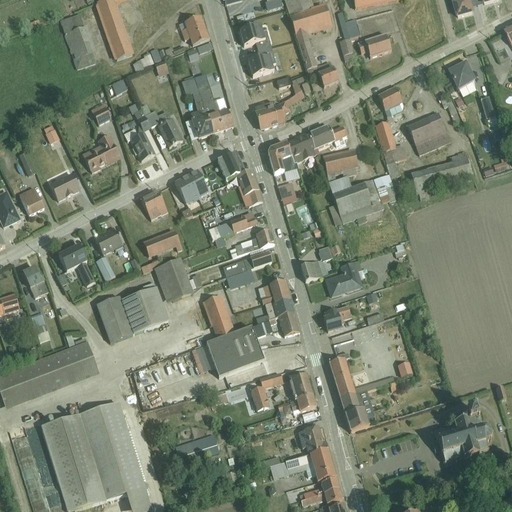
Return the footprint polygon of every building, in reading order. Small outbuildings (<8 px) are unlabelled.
[(113,0),(97,7),(94,8),(114,65),(134,58),(117,8),(135,0),(113,0)] [(222,0),(223,1),(226,9),(242,4),(241,2),(246,1),(245,0),(255,0),(256,2),(264,0),(267,7),(280,3),(279,0),(222,0)] [(282,0),(296,43),(304,69),(307,78),(308,82),(309,83),(318,79),(323,92),(338,86),(329,66),(317,71),(307,39),(332,31),(324,8),(314,11),(310,0),(282,0)] [(351,0),(355,15),(406,4),(405,0),(351,0)] [(472,0),(475,9),(490,5),(488,0),(472,0)] [(350,43),(345,25),(342,16),(336,18),(344,45),(339,46),(344,66),(355,63),(350,43)] [(80,18),(59,25),(76,74),(96,67),(93,58),(95,58),(86,31),(84,31),(80,18)] [(40,20),(30,24),(33,30),(43,26),(40,20)] [(200,21),(178,29),(184,45),(190,43),(192,51),(209,44),(200,21)] [(345,25),(350,43),(361,40),(357,29),(356,29),(355,23),(345,25)] [(385,38),(357,47),(361,58),(368,56),(370,62),(391,55),(385,38)] [(500,38),(492,43),(498,51),(506,46),(500,38)] [(308,82),(307,78),(292,84),(292,88),(291,88),(287,74),(304,69),(296,43),(257,55),(270,99),(272,98),(274,103),(285,100),(286,103),(280,108),(274,109),(272,109),(278,128),(285,126),(282,118),(290,114),(287,108),(303,99),(297,87),(308,82)] [(210,46),(185,56),(187,61),(211,51),(210,46)] [(172,52),(165,55),(167,62),(185,55),(183,50),(173,54),(172,52)] [(140,65),(132,67),(136,77),(144,74),(143,73),(148,71),(147,70),(154,68),(149,57),(143,59),(144,62),(139,63),(140,65)] [(164,65),(154,69),(159,82),(169,78),(164,65)] [(467,67),(451,75),(463,100),(477,93),(476,85),(467,67)] [(212,137),(197,93),(193,80),(182,83),(183,86),(181,87),(186,100),(192,98),(197,115),(190,117),(192,123),(198,141),(212,137)] [(123,85),(112,89),(116,99),(127,94),(123,85)] [(197,93),(212,137),(233,130),(227,112),(220,114),(216,103),(214,104),(208,89),(197,93)] [(389,177),(391,182),(400,179),(398,171),(397,171),(395,165),(407,161),(403,147),(397,149),(389,125),(394,123),(392,118),(402,113),(403,109),(395,91),(378,99),(387,120),(386,120),(388,124),(375,129),(389,177)] [(445,99),(440,100),(444,111),(448,109),(454,126),(461,123),(457,113),(451,100),(446,102),(445,99)] [(490,99),(480,102),(489,129),(493,128),(494,133),(500,131),(490,99)] [(220,114),(227,112),(223,101),(216,103),(220,114)] [(272,109),(274,109),(273,105),(258,109),(259,114),(255,115),(260,131),(263,133),(278,128),(272,109)] [(103,106),(91,113),(98,128),(111,122),(103,106)] [(141,112),(150,130),(157,127),(169,151),(182,144),(172,122),(171,123),(167,114),(158,119),(155,114),(151,116),(147,107),(140,110),(141,112)] [(150,130),(141,112),(134,116),(138,126),(138,139),(134,131),(123,137),(127,144),(130,143),(141,164),(155,158),(143,135),(151,131),(150,130)] [(419,197),(428,194),(474,182),(466,153),(458,156),(458,157),(450,159),(451,166),(444,167),(438,151),(451,145),(439,116),(407,129),(419,158),(421,157),(426,172),(410,176),(416,198),(419,197)] [(198,141),(192,123),(185,125),(191,144),(198,141)] [(127,133),(134,129),(132,124),(124,127),(127,133)] [(52,128),(44,132),(46,137),(45,137),(50,147),(59,142),(55,132),(54,133),(52,128)] [(308,137),(316,158),(320,156),(318,151),(334,144),(336,149),(344,146),(342,141),(346,139),(342,129),(330,134),(328,129),(308,137)] [(295,143),(286,146),(290,154),(294,166),(296,166),(316,158),(308,137),(295,143)] [(104,167),(119,159),(110,139),(97,145),(99,149),(83,157),(92,176),(100,172),(99,170),(104,167)] [(290,154),(286,146),(270,152),(268,156),(274,178),(284,175),(297,172),(299,171),(296,166),(294,166),(290,154)] [(353,152),(322,159),(328,185),(336,183),(335,179),(342,177),(344,180),(356,177),(355,171),(358,171),(353,152)] [(27,155),(19,159),(28,180),(36,176),(27,155)] [(237,179),(244,176),(235,156),(217,163),(226,183),(237,179)] [(119,159),(104,167),(105,169),(120,162),(119,159)] [(508,163),(494,168),(496,175),(511,171),(508,163)] [(492,170),(484,172),(485,179),(494,176),(492,170)] [(297,172),(284,175),(286,184),(299,181),(297,172)] [(244,176),(237,179),(240,189),(244,199),(249,198),(252,208),(262,204),(258,193),(251,173),(244,176)] [(187,179),(199,201),(209,195),(197,174),(187,179)] [(59,183),(50,188),(58,204),(66,200),(67,201),(72,198),(72,197),(79,194),(71,177),(64,180),(63,180),(59,181),(59,183)] [(373,183),(382,207),(397,203),(391,182),(389,177),(373,183)] [(199,201),(187,179),(175,186),(174,186),(186,207),(193,204),(194,205),(199,202),(199,201)] [(382,207),(373,183),(351,190),(347,179),(328,186),(335,208),(342,226),(343,227),(356,222),(365,219),(384,212),(382,207)] [(292,186),(278,190),(281,202),(283,207),(297,202),(292,186)] [(244,199),(240,189),(238,190),(245,210),(252,208),(249,198),(244,199)] [(34,190),(19,198),(29,218),(44,211),(34,190)] [(0,223),(3,231),(20,223),(6,194),(0,197),(0,223)] [(428,194),(419,197),(420,203),(429,201),(428,194)] [(157,195),(141,203),(151,224),(168,215),(157,195)] [(309,202),(296,208),(305,226),(317,220),(309,202)] [(342,226),(335,208),(328,210),(335,229),(342,226)] [(189,212),(181,215),(184,222),(192,219),(189,212)] [(248,224),(254,222),(252,215),(243,218),(244,219),(244,221),(247,220),(248,224)] [(229,225),(233,236),(234,237),(257,228),(254,222),(248,224),(247,220),(244,221),(244,219),(229,225)] [(365,219),(356,222),(358,227),(367,224),(365,219)] [(233,236),(229,225),(208,233),(213,244),(215,243),(218,250),(226,247),(223,240),(233,236)] [(106,237),(95,243),(103,259),(109,256),(110,257),(123,249),(119,241),(120,241),(119,239),(118,239),(113,230),(104,234),(106,237)] [(320,230),(313,233),(315,240),(323,237),(320,230)] [(174,233),(143,245),(149,261),(176,251),(177,255),(182,253),(174,233)] [(235,251),(229,253),(232,261),(274,248),(270,233),(255,238),(256,241),(240,246),(234,249),(235,251)] [(397,254),(394,255),(396,260),(398,259),(399,262),(404,260),(403,258),(406,257),(405,251),(404,252),(402,246),(395,248),(397,254)] [(329,251),(331,259),(341,255),(338,247),(329,251)] [(79,249),(58,259),(67,275),(77,270),(80,278),(85,290),(95,285),(85,266),(87,265),(79,249)] [(323,264),(324,264),(332,261),(331,259),(329,251),(328,250),(319,253),(319,255),(318,256),(320,263),(322,262),(323,264)] [(226,281),(250,273),(271,266),(268,255),(223,271),(226,281)] [(105,261),(96,265),(106,285),(115,281),(105,261)] [(141,271),(141,270),(137,261),(130,264),(134,274),(141,271)] [(141,270),(141,271),(143,276),(154,272),(160,270),(157,262),(151,264),(152,265),(141,270)] [(318,264),(322,277),(328,275),(324,264),(323,264),(322,262),(320,263),(318,264)] [(160,270),(154,272),(167,307),(193,298),(191,293),(188,282),(181,263),(160,270)] [(322,277),(318,264),(301,270),(305,285),(323,280),(322,277)] [(342,278),(326,284),(331,300),(363,290),(358,275),(361,274),(358,264),(340,270),(342,278)] [(369,265),(363,269),(366,274),(373,270),(369,265)] [(35,271),(23,276),(35,302),(49,296),(40,277),(38,278),(35,271)] [(250,273),(226,281),(230,293),(254,284),(250,273)] [(64,276),(58,279),(62,289),(68,286),(64,276)] [(188,282),(191,293),(202,289),(198,276),(192,279),(193,281),(188,282)] [(274,307),(290,302),(285,284),(262,290),(265,299),(260,301),(263,308),(267,306),(273,304),(274,307)] [(145,295),(121,304),(132,338),(169,325),(157,291),(156,291),(154,286),(143,290),(145,295)] [(374,296),(366,299),(369,307),(377,304),(374,296)] [(0,302),(0,318),(4,317),(19,312),(14,298),(0,302)] [(206,347),(236,336),(222,299),(202,306),(210,329),(192,335),(197,350),(206,347)] [(120,300),(96,308),(110,346),(132,338),(121,304),(120,300)] [(268,324),(275,322),(279,320),(293,315),(290,302),(274,307),(273,304),(267,306),(268,311),(269,311),(271,316),(256,321),(258,329),(269,325),(268,324)] [(326,320),(323,321),(327,335),(342,331),(341,328),(344,327),(343,323),(351,321),(348,309),(325,316),(326,320)] [(293,315),(279,320),(284,340),(299,336),(293,315)] [(41,316),(31,320),(35,330),(45,327),(41,316)] [(382,316),(366,321),(368,327),(384,322),(382,316)] [(252,331),(255,341),(272,335),(269,327),(276,325),(275,322),(268,324),(269,325),(258,329),(252,331)] [(45,327),(35,331),(40,345),(50,342),(45,327)] [(236,336),(206,347),(218,381),(264,364),(255,341),(252,331),(236,336)] [(71,338),(65,340),(69,351),(75,349),(71,338)] [(76,349),(87,345),(85,341),(74,345),(76,349)] [(0,398),(6,414),(99,378),(87,345),(76,349),(0,378),(0,398)] [(9,350),(9,358),(16,358),(17,350),(9,350)] [(389,387),(394,386),(395,385),(393,380),(354,392),(345,362),(349,361),(348,356),(337,359),(337,360),(339,364),(329,367),(329,368),(340,403),(367,394),(389,387)] [(409,365),(397,369),(401,381),(412,377),(409,365)] [(262,391),(251,394),(257,415),(268,412),(267,408),(269,407),(268,404),(266,404),(263,393),(283,387),(280,376),(259,382),(262,391)] [(294,404),(312,398),(306,378),(290,383),(290,385),(289,385),(294,404)] [(503,389),(495,391),(499,404),(507,402),(503,389)] [(367,394),(340,403),(350,435),(369,429),(367,422),(374,420),(367,394)] [(312,398),(294,404),(278,409),(279,414),(283,412),(285,418),(293,415),(293,417),(316,410),(312,398)] [(150,511),(118,406),(41,430),(65,511),(81,511),(126,498),(129,511),(150,511)] [(439,448),(433,449),(435,455),(440,453),(444,466),(463,460),(463,462),(479,458),(478,455),(488,453),(486,445),(490,442),(492,437),(490,433),(485,429),(481,429),(479,423),(478,423),(475,413),(465,416),(466,418),(464,419),(463,419),(462,421),(462,422),(463,424),(453,427),(453,429),(435,434),(439,448)] [(247,428),(250,435),(258,433),(255,425),(247,428)] [(308,459),(328,453),(326,445),(323,445),(318,430),(298,436),(302,452),(305,451),(308,459)] [(214,437),(175,450),(179,462),(198,455),(200,461),(220,455),(214,437)] [(281,467),(270,470),(272,478),(270,478),(271,483),(289,478),(289,477),(305,472),(308,481),(315,478),(317,485),(336,480),(328,453),(308,459),(281,467)] [(490,456),(479,459),(482,471),(493,467),(490,456)] [(270,470),(281,467),(279,459),(259,464),(261,472),(270,470)] [(235,474),(225,476),(227,486),(237,483),(235,474)] [(301,504),(339,493),(336,482),(320,487),(322,492),(299,498),(301,504)] [(339,493),(301,504),(302,510),(325,503),(326,508),(342,503),(339,493)] [(257,496),(250,498),(252,504),(259,502),(257,496)]
